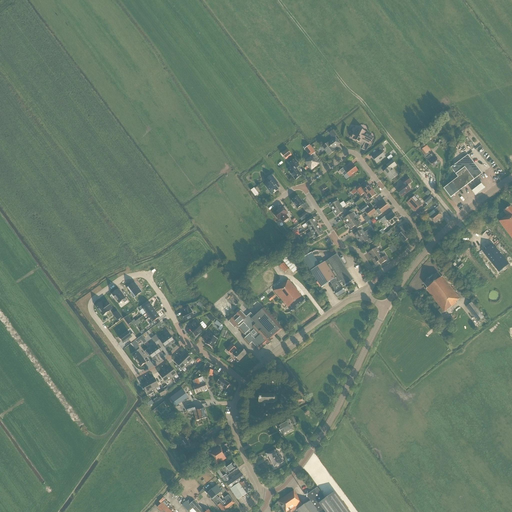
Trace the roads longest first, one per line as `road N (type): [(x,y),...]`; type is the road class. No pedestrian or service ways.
road 1 (track): [(426,182),(279,0)]
road 2 (residential): [(376,277),(420,238),(358,151),(304,187)]
road 3 (tertiary): [(268,494),(284,486),(314,446),(386,307)]
road 4 (residential): [(186,341),(138,375),(91,313),(93,298),(126,276),(143,275)]
road 5 (residential): [(244,382),(331,310),(363,296)]
